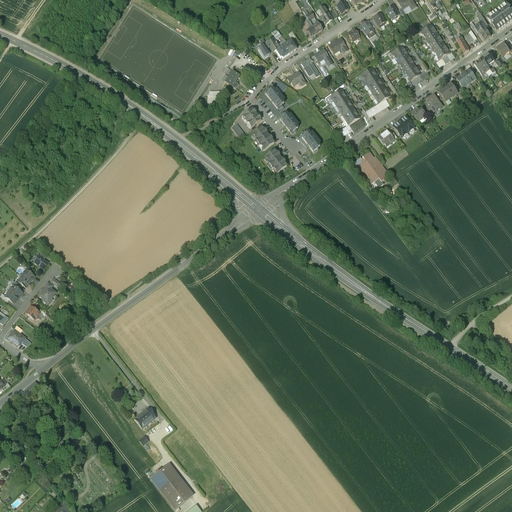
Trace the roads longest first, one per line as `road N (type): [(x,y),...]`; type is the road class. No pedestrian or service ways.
road 1 (tertiary): [(259,209),(136,110),(0,35)]
road 2 (residential): [(511,25),(259,209)]
road 3 (tertiary): [(511,388),(343,277),(259,209)]
road 4 (residential): [(259,209),(41,368)]
road 5 (residential): [(382,0),(282,65),(250,98),(291,147)]
